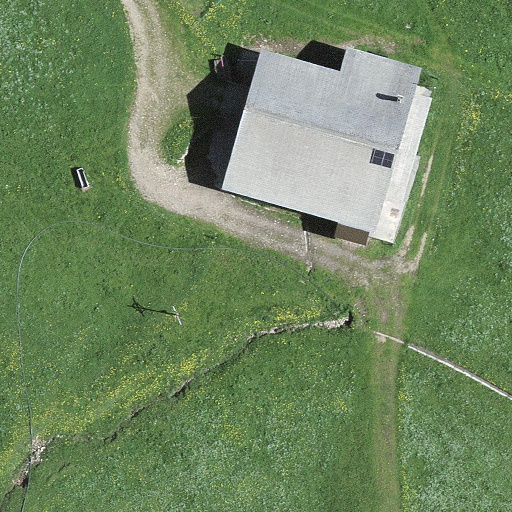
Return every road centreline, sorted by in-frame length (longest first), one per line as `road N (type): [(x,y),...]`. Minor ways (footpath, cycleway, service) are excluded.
road 1 (track): [(441,0),(466,46),(428,436),(439,511)]
road 2 (track): [(138,0),(163,41),(164,98),(152,159)]
